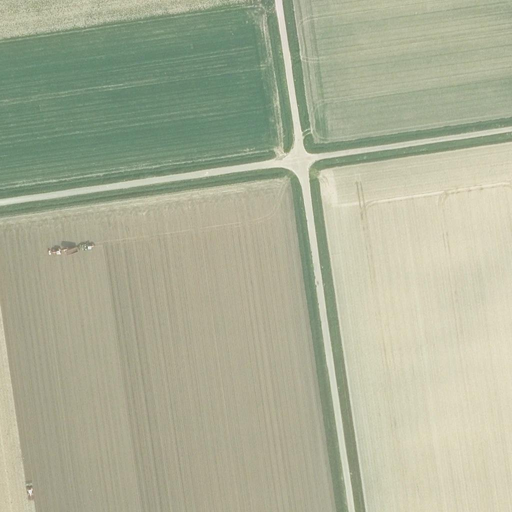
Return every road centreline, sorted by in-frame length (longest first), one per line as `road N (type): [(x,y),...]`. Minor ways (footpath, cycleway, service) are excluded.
road 1 (unclassified): [(349,511),(298,161)]
road 2 (unclassified): [(0,203),(298,161)]
road 3 (unclassified): [(298,161),(511,132)]
road 4 (unclassified): [(298,161),(275,0)]
